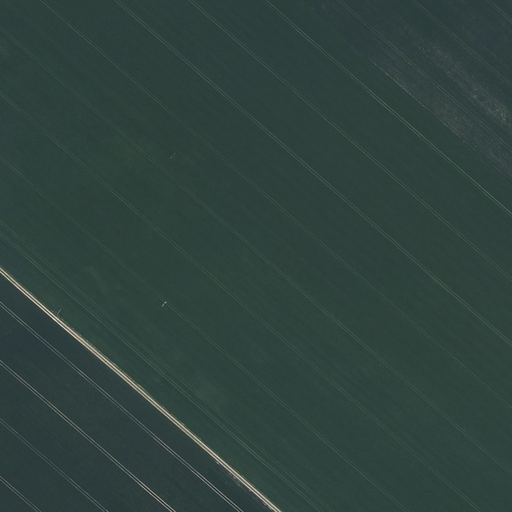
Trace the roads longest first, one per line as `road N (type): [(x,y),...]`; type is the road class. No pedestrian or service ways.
road 1 (track): [(54,316),(279,511)]
road 2 (track): [(54,316),(112,291),(175,182),(208,166)]
